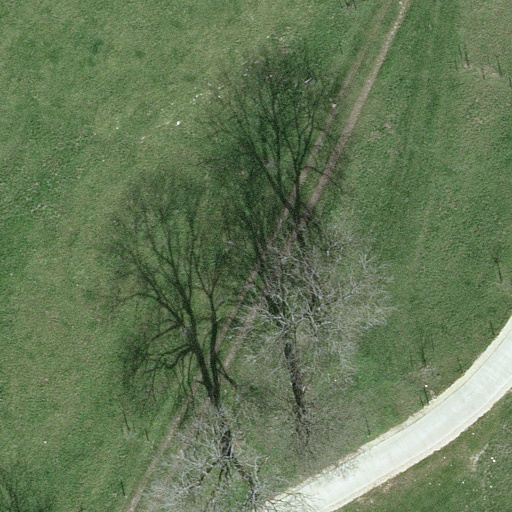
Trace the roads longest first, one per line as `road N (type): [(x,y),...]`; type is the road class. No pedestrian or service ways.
road 1 (track): [(147,511),(401,0)]
road 2 (track): [(511,351),(470,400),(290,511)]
